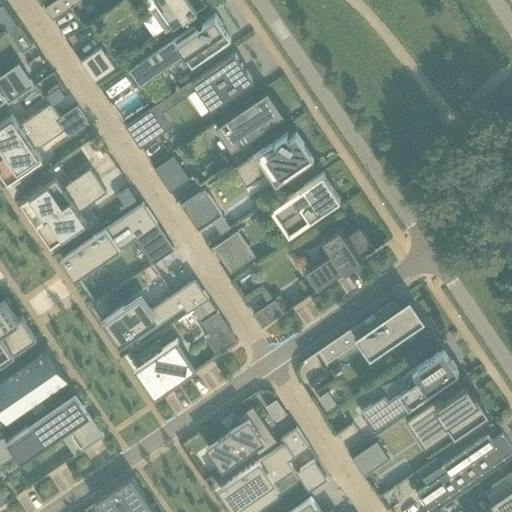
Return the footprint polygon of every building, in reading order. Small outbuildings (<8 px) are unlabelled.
[(54,0),(44,7),(52,20),(81,0),(54,0)] [(154,0),(173,27),(207,3),(205,0),(154,0)] [(215,14),(202,22),(204,25),(196,30),(193,26),(129,70),(140,85),(185,54),(192,64),(231,37),(215,14)] [(19,25),(8,32),(13,38),(23,31),(19,25)] [(101,47),(81,61),(94,81),(114,67),(101,47)] [(234,51),(182,87),(188,95),(202,115),(211,109),(211,110),(254,81),(254,80),(253,80),(234,52),(235,52),(234,51)] [(0,101),(4,98),(8,103),(34,85),(22,68),(8,78),(0,84),(0,101)] [(232,150),(284,114),(283,113),(281,114),(267,93),(268,92),(267,91),(215,126),(216,127),(218,127),(232,148),(231,148),(232,150)] [(50,124),(57,119),(60,117),(50,103),(19,124),(12,114),(0,122),(0,154),(7,150),(31,134),(32,136),(50,124)] [(164,131),(148,109),(125,125),(140,148),(164,131)] [(57,134),(64,130),(57,119),(50,124),(57,134)] [(50,124),(32,136),(31,134),(7,150),(0,154),(0,169),(0,170),(0,171),(11,186),(32,172),(29,167),(42,158),(35,147),(38,145),(39,147),(57,135),(57,134),(50,124)] [(250,158),(242,163),(254,181),(262,176),(267,172),(276,184),(285,177),(313,158),(296,133),(289,137),(286,133),(250,158)] [(173,155),(154,169),(170,192),(190,179),(173,155)] [(90,168),(83,172),(87,178),(92,184),(98,180),(90,168)] [(87,178),(83,172),(63,186),(56,176),(44,184),(41,180),(20,194),(23,199),(20,201),(35,223),(36,222),(91,185),(92,184),(87,178)] [(323,172),(272,206),(289,231),(307,218),(308,219),(324,208),(324,207),(340,196),(323,172)] [(92,184),(95,189),(100,196),(107,192),(104,188),(98,180),(92,184)] [(74,228),(86,220),(79,210),(100,196),(95,189),(92,184),(91,185),(36,222),(35,223),(50,244),(51,244),(54,248),(77,233),(74,228)] [(199,230),(222,214),(204,189),(181,205),(199,230)] [(60,259),(74,279),(120,248),(113,237),(128,227),(135,238),(157,223),(143,202),(60,259)] [(360,226),(346,235),(340,226),(323,238),(332,252),(305,271),(317,289),(318,288),(344,270),(345,270),(351,266),(350,264),(354,261),(356,263),(362,259),(361,257),(375,248),(360,226)] [(234,270),(247,261),(243,255),(230,264),(234,270)] [(187,313),(208,298),(195,278),(151,308),(141,294),(102,320),(119,345),(135,334),(139,338),(183,308),(187,313)] [(0,330),(18,318),(13,310),(16,308),(8,296),(0,301),(0,330)] [(284,312),(275,298),(253,313),(262,327),(284,312)] [(318,349),(327,362),(358,341),(370,358),(424,320),(410,299),(396,308),(392,300),(394,299),(393,298),(318,349)] [(201,322),(209,334),(204,337),(217,354),(237,341),(217,313),(218,312),(217,311),(201,322)] [(22,315),(18,318),(0,330),(0,365),(24,349),(22,347),(36,337),(22,315)] [(133,357),(138,365),(134,368),(155,398),(156,397),(156,396),(186,376),(177,364),(188,357),(177,341),(178,340),(177,339),(162,349),(156,341),(133,357)] [(436,385),(458,370),(457,368),(443,348),(401,377),(408,386),(388,400),(385,395),(360,412),(373,431),(438,387),(436,385)] [(67,380),(67,379),(65,380),(46,352),(47,351),(47,350),(0,382),(0,399),(12,417),(6,421),(6,420),(6,421),(6,422),(67,380)] [(443,400),(441,396),(405,421),(417,438),(443,420),(455,436),(488,413),(467,383),(443,400)] [(328,391),(318,398),(327,411),(337,404),(328,391)] [(104,435),(75,394),(8,440),(4,435),(0,438),(0,458),(12,450),(15,454),(21,462),(74,426),(88,446),(104,435)] [(276,400),(266,407),(273,416),(282,409),(276,400)] [(208,443),(209,444),(206,447),(222,471),(255,448),(258,453),(277,441),(252,406),(236,417),(241,425),(227,434),(225,431),(208,443)] [(284,443),(217,488),(233,511),(249,511),(278,493),(270,482),(292,466),(289,461),(309,447),(296,427),(281,438),(284,443)] [(511,451),(511,448),(502,434),(492,441),(488,434),(443,465),(447,471),(416,493),(428,509),(511,451)] [(364,476),(389,459),(376,440),(351,457),(364,476)] [(327,479),(314,460),(294,473),(307,492),(327,479)] [(511,511),(511,471),(492,486),(492,487),(485,492),(492,501),(490,502),(494,507),(486,511),(511,511)] [(132,477),(95,502),(101,511),(149,511),(154,509),(132,477)] [(320,511),(311,497),(289,511),(331,511),(334,510),(333,509),(330,511),(328,511),(320,511)]
